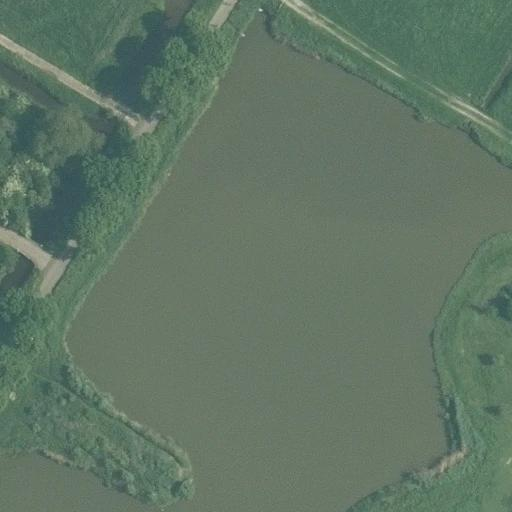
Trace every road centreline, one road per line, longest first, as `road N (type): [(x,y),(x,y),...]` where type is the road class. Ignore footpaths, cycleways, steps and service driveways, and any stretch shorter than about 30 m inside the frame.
road 1 (unclassified): [(0,356),(231,0)]
road 2 (track): [(0,36),(148,128)]
